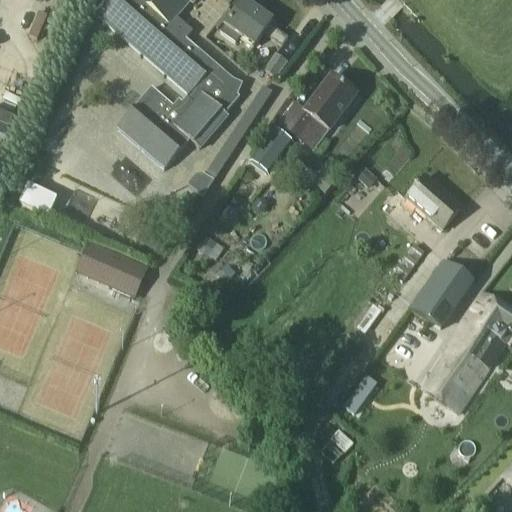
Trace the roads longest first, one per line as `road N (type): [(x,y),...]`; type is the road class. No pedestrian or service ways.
road 1 (unclassified): [(511,181),(339,0)]
road 2 (track): [(0,160),(36,75),(22,0)]
